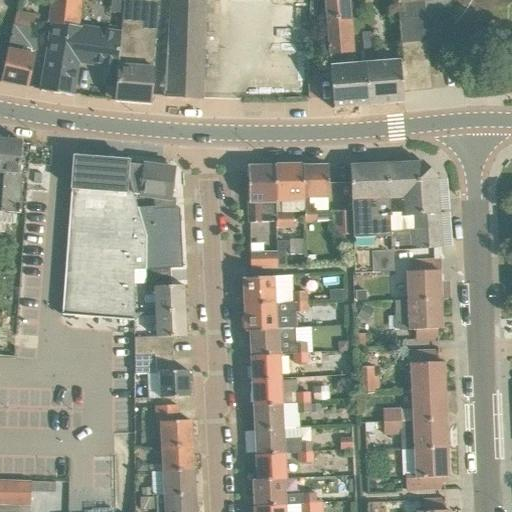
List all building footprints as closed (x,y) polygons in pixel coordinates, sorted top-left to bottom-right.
[(53,24),(78,27),(81,0),(49,0),(47,23),(53,24)] [(151,104),(159,0),(144,0),(144,1),(132,0),(124,0),(121,32),(116,97),(115,101),(151,104)] [(206,2),(188,1),(188,0),(170,0),(164,96),(201,99),(203,79),(202,79),(206,2)] [(324,0),(329,54),(355,51),(350,0),(324,0)] [(453,24),(511,18),(511,0),(397,0),(401,43),(428,41),(429,49),(455,46),(453,24)] [(37,39),(30,39),(34,17),(16,13),(1,83),(28,89),(35,55),(28,53),(28,51),(37,51),(37,39)] [(121,32),(78,27),(53,24),(41,91),(72,96),(78,63),(107,68),(105,96),(116,97),(121,32)] [(428,41),(401,43),(402,60),(378,62),(376,33),(364,34),(366,63),(370,106),(404,103),(403,93),(432,90),(428,49),(429,49),(428,41)] [(370,106),(366,63),(356,63),(355,51),(329,54),(334,109),(370,106)] [(0,139),(0,232),(4,232),(5,223),(15,223),(16,213),(21,213),(21,206),(20,206),(22,173),(20,173),(22,142),(0,139)] [(129,164),(129,161),(74,157),(62,316),(134,321),(134,271),(134,196),(134,164),(129,164)] [(392,251),(441,248),(436,179),(437,177),(422,162),(420,164),(387,165),(392,251)] [(134,164),(134,196),(139,196),(139,198),(154,201),(154,207),(138,207),(134,196),(134,271),(145,270),(170,269),(183,268),(180,208),(174,208),(174,199),(171,199),(175,169),(143,165),(143,166),(134,164)] [(372,253),(392,251),(387,165),(350,166),(354,273),(373,273),(372,253)] [(247,167),(249,223),(276,222),(275,204),(276,204),(276,203),(276,166),(275,166),(275,167),(247,167)] [(303,201),(303,167),(303,166),(276,166),(276,203),(303,202),(303,201)] [(329,210),(328,167),(328,166),(303,167),(303,201),(317,201),(317,210),(329,210)] [(316,223),(315,209),(303,210),(305,224),(316,223)] [(334,212),(335,236),(350,235),(349,211),(334,212)] [(292,228),(292,213),(277,213),(277,228),(292,228)] [(39,236),(21,237),(23,302),(41,302),(39,236)] [(263,244),(251,244),(252,269),(277,268),(276,252),(264,252),(263,244)] [(338,263),(350,262),(350,250),(337,250),(338,263)] [(408,302),(441,300),(439,271),(435,271),(435,259),(412,260),(413,272),(406,272),(408,302)] [(155,288),(156,313),(185,311),(184,286),(171,286),(170,269),(145,270),(146,288),(155,288)] [(245,305),(308,302),(308,291),(293,292),(292,276),(243,278),(245,305)] [(356,301),(367,300),(367,291),(356,291),(356,301)] [(416,342),(418,342),(438,341),(438,329),(442,329),(441,300),(408,302),(395,302),(396,331),(416,330),(416,342)] [(246,332),(250,332),(294,330),(294,328),(297,328),(296,313),(309,313),(308,302),(245,305),(246,332)] [(357,317),(368,323),(375,310),(364,304),(357,317)] [(172,357),(171,337),(186,337),(185,311),(156,313),(157,338),(134,338),(135,359),(172,357)] [(293,354),(308,354),(308,343),(295,343),(294,330),(250,332),(252,356),(280,355),(293,354)] [(411,393),(445,391),(443,363),(439,363),(438,351),(411,352),(412,363),(410,364),(411,393)] [(308,364),(308,365),(323,364),(322,353),(308,354),(293,354),(294,365),(308,364)] [(253,381),(282,380),(281,367),(280,355),(252,356),(253,381)] [(188,371),(173,372),(172,357),(135,359),(135,374),(159,374),(161,399),(190,397),(188,371)] [(374,367),(359,368),(360,394),(375,393),(375,389),(380,389),(379,377),(374,377),(374,367)] [(296,404),(311,403),(311,392),(296,393),(296,391),(296,379),(282,380),(253,381),(254,406),(282,405),(296,404)] [(411,393),(412,410),(412,422),(446,420),(445,391),(411,393)] [(311,405),(311,403),(296,404),(297,413),(299,413),(312,413),(311,405)] [(161,447),(192,446),(191,421),(178,421),(178,405),(155,407),(156,424),(160,424),(161,447)] [(284,430),(284,417),(282,405),(254,406),(255,431),(284,430)] [(311,405),(312,413),(322,412),(321,405),(311,405)] [(383,409),(384,423),(402,422),(402,410),(402,409),(383,409)] [(402,450),(447,447),(446,420),(412,422),(402,422),(384,423),(384,435),(402,435),(402,450)] [(365,423),(366,433),(374,432),(374,423),(365,423)] [(298,454),(314,453),(313,442),(302,443),(302,438),(285,439),(284,430),(255,431),(257,456),(286,454),(298,453),(298,454)] [(353,437),(340,438),(341,449),(353,449),(353,437)] [(162,472),(193,471),(192,446),(161,447),(162,472)] [(407,491),(444,489),(444,477),(448,477),(447,447),(402,450),(403,476),(406,476),(407,491)] [(314,453),(298,454),(299,463),(314,462),(314,453)] [(253,481),(285,480),(287,480),(286,454),(257,456),(258,480),(253,480),(253,481)] [(148,465),(143,462),(136,462),(136,472),(147,472),(148,465)] [(345,477),(353,476),(353,465),(345,465),(345,477)] [(156,497),(195,494),(193,471),(162,472),(163,495),(156,496),(156,497)] [(255,507),(284,505),(300,505),(323,503),(323,501),(316,501),(316,494),(286,495),(285,480),(253,481),(255,507)] [(0,505),(30,506),(31,492),(55,492),(55,483),(0,481),(0,505)] [(195,511),(195,494),(156,497),(140,498),(141,509),(157,509),(157,511),(195,511)] [(449,511),(450,511),(445,511),(445,499),(424,500),(424,511),(417,511),(449,511)] [(300,511),(323,511),(323,503),(300,505),(300,511)]
